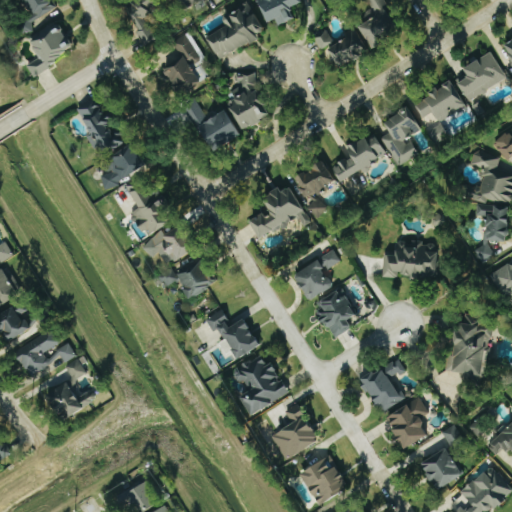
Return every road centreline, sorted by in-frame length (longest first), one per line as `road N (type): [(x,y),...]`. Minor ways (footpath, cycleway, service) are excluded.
road 1 (residential): [(206,200),(406,511)]
road 2 (residential): [(206,200),(511,1)]
road 3 (residential): [(206,200),(113,60),(88,0)]
